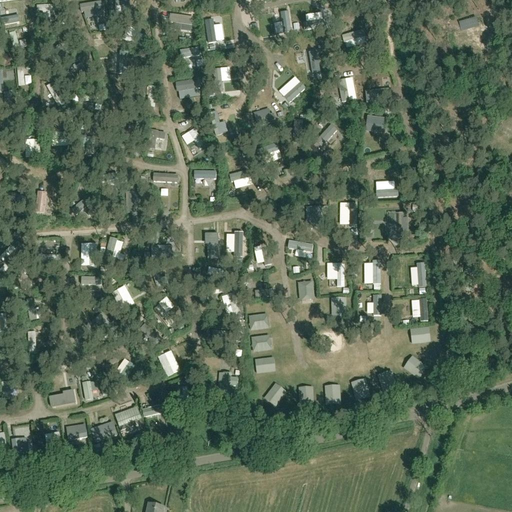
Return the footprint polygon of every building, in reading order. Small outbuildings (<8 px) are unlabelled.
[(89,12),(96,39),(109,36),(102,8),(89,12)] [(197,98),(195,89),(183,92),(185,101),(197,98)] [(329,153),(335,145),(338,147),(345,137),(336,130),(322,147),(329,153)] [(201,136),(188,143),(194,152),(201,148),(208,159),(213,156),(201,136)] [(68,140),(58,139),(58,148),(68,148),(68,140)] [(161,156),(169,157),(171,146),(162,145),(161,156)] [(274,159),(276,169),(288,167),(287,158),(274,159)] [(241,183),(243,192),(253,190),(251,180),(241,183)] [(224,181),(203,181),(203,189),(224,189),(224,181)] [(181,191),(182,183),(160,182),(160,190),(181,191)] [(52,219),(53,196),(42,196),(41,218),(52,219)] [(346,209),(346,230),(355,230),(355,209),(346,209)] [(125,262),(130,249),(119,244),(114,257),(125,262)] [(295,261),(308,263),(309,251),(297,249),(295,261)] [(87,250),(87,272),(95,272),(96,250),(87,250)] [(343,269),(342,255),(331,255),(332,269),(343,269)] [(415,270),(416,290),(429,290),(428,269),(415,270)] [(173,303),(165,308),(170,317),(179,312),(173,303)] [(261,344),(262,356),(283,354),(282,343),(261,344)] [(279,363),(260,366),(262,378),(280,375),(279,363)] [(96,386),(89,387),(91,405),(98,405),(96,386)] [(280,407),(291,395),(285,389),(274,402),(280,407)]
